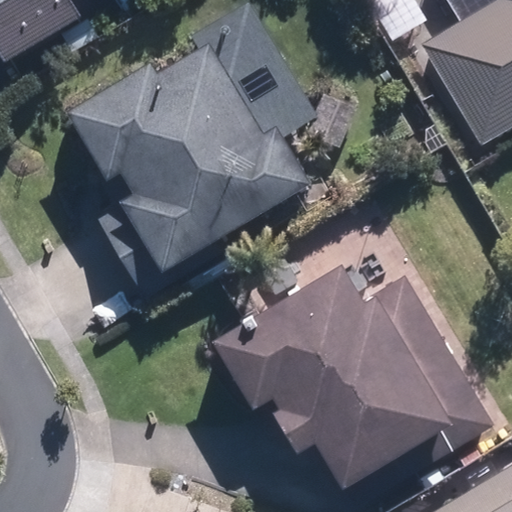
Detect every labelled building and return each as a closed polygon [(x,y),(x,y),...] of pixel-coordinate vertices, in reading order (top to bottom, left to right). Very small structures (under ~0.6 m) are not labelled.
[(0,0),(0,32),(14,57),(90,14),(82,0),(0,0)] [(412,47),(475,150),(511,127),(511,0),(471,0),(476,7),(412,47)] [(315,182),(234,31),(94,106),(137,186),(102,204),(140,276),(315,182)] [(505,420),(416,260),(380,280),(359,242),(222,318),(290,441),(324,422),(351,471),(422,432),(437,458),(505,420)] [(511,511),(511,451),(412,511),(511,511)]
